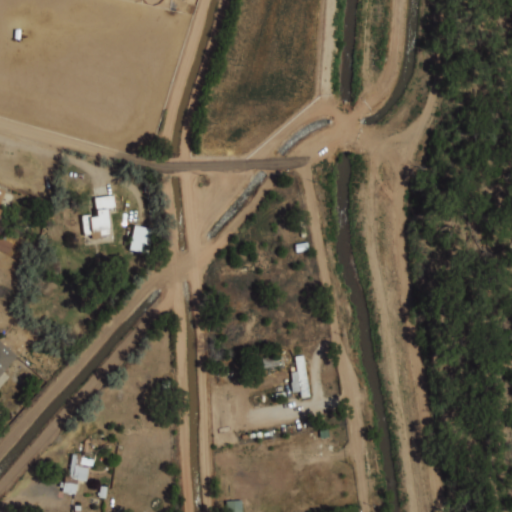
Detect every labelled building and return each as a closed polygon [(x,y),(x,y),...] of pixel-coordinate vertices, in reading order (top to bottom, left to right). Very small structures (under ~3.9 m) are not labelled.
[(84,235),(93,234),(93,239),(102,238),(101,234),(111,233),(107,206),(116,205),(115,195),(96,198),(99,215),(93,215),(92,212),(81,214),(84,235)] [(152,229),(133,226),(129,251),(148,254),(152,229)] [(0,250),(7,254),(12,243),(0,237),(0,250)] [(297,252),(311,250),(310,242),(296,244),(297,252)] [(0,340),(18,356),(0,376),(0,340)] [(303,398),(312,397),(305,355),(296,357),(298,370),(293,371),(294,381),(293,384),(294,392),(301,391),(303,398)] [(73,454),(83,456),(82,466),(91,468),(89,482),(78,480),(76,494),(64,492),(64,487),(61,487),(61,481),(66,482),(67,476),(70,476),(73,454)]
